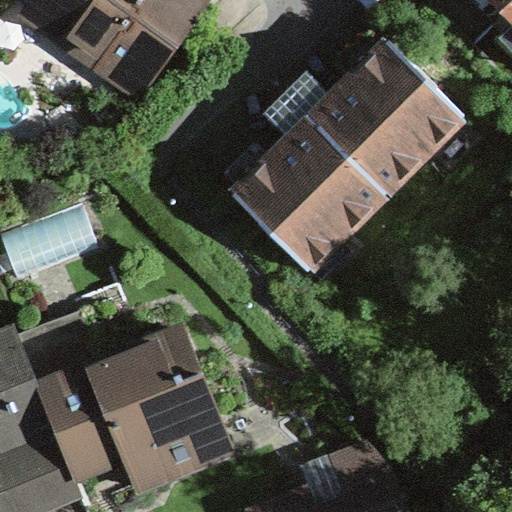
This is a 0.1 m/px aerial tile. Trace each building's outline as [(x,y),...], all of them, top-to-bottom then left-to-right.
[(71,0),(53,26),(134,83),(192,0),(71,0)] [(511,0),(499,0),(509,9),(511,12),(511,21),(500,33),(511,45),(511,0)] [(511,21),(511,12),(509,9),(472,43),(511,85),(511,45),(500,33),(511,21)] [(345,100),(322,123),(388,190),(435,143),(440,148),(467,121),(463,117),(466,113),(390,37),(336,91),(345,100)] [(287,139),(232,191),(307,269),(388,190),(322,123),(295,148),(287,139)] [(80,309),(19,333),(55,417),(77,473),(125,453),(137,484),(233,445),(185,327),(101,361),(80,309)] [(19,333),(20,331),(0,338),(0,476),(14,471),(9,456),(36,446),(29,428),(55,417),(19,333)] [(77,473),(55,417),(29,428),(36,446),(9,456),(14,471),(0,476),(0,481),(12,511),(14,511),(82,486),(77,473)] [(364,508),(377,503),(380,511),(432,511),(421,485),(378,438),(341,453),(364,508)] [(281,511),(277,500),(248,511),(281,511)] [(380,511),(377,503),(364,508),(355,511),(380,511)]
